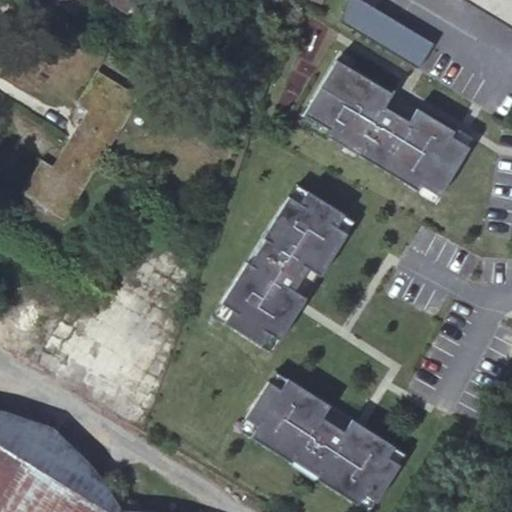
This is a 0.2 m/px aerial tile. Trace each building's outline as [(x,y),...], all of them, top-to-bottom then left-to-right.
[(83,0),(94,0),(104,6),(106,0),(48,0),(74,16),(83,0)] [(107,0),(127,12),(133,0),(107,0)] [(434,44),(359,0),(347,0),(341,19),(420,68),(434,44)] [(511,0),(462,0),(511,29),(511,0)] [(392,93),(338,62),(308,117),(331,129),(328,137),(421,194),(426,187),(443,198),(472,149),(452,138),(455,132),(420,110),(414,123),(384,108),(392,93)] [(101,157),(138,97),(96,71),(77,102),(87,109),(92,112),(83,126),(78,124),(69,138),(101,157)] [(92,112),(87,109),(78,124),(83,126),(92,112)] [(101,157),(69,138),(60,153),(65,156),(56,171),(51,167),(41,161),(21,193),(63,218),(101,157)] [(65,156),(60,153),(51,167),(56,171),(65,156)] [(347,216),(309,194),(304,204),(293,196),(266,240),(270,243),(255,266),(251,264),(225,306),(236,313),(227,326),(265,351),(273,338),(282,342),(302,308),(307,300),(297,292),(310,271),(322,278),(350,234),(339,229),(347,216)] [(157,229),(128,213),(114,235),(142,252),(157,229)] [(331,407),(288,381),(283,391),(271,385),(247,423),(257,429),(252,438),(295,467),(296,463),(360,508),(367,496),(379,505),(401,467),(389,461),(396,448),(361,426),(354,422),(346,435),(323,421),(331,407)] [(0,511),(118,511),(120,510),(88,463),(51,427),(2,411),(0,410),(0,511)]
